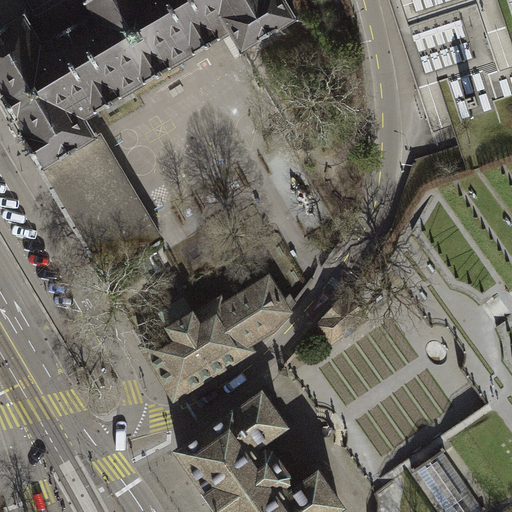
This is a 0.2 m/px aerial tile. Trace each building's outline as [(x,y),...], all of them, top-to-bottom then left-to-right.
[(0,0),(0,33),(26,18),(28,17),(17,0),(0,0)] [(94,134),(84,118),(231,32),(242,50),(295,19),(284,0),(86,0),(85,1),(93,14),(41,44),(26,18),(0,33),(0,107),(18,139),(23,136),(40,165),(94,134)] [(411,0),(417,15),(463,0),(411,0)] [(415,41),(430,79),(477,61),(462,23),(415,41)] [(94,134),(40,165),(38,167),(103,277),(161,243),(96,133),(94,134)] [(289,313),(297,303),(291,293),(282,299),(268,277),(224,304),(221,298),(195,313),(193,310),(191,311),(183,299),(161,313),(169,325),(166,327),(168,330),(143,345),(175,397),(249,352),(252,350),(249,344),(274,328),(289,313)] [(327,318),(320,325),(332,342),(343,334),(346,334),(355,328),(355,326),(367,318),(350,291),(343,299),(342,298),(326,317),(327,318)] [(284,485),(288,482),(290,479),(289,474),(273,451),(269,450),(264,450),(261,453),(256,445),(278,428),(279,429),(283,426),(284,424),(281,420),(280,420),(265,399),(266,398),(263,394),(260,394),(234,412),(231,412),(178,450),(207,491),(206,492),(209,496),(208,498),(207,499),(209,502),(210,501),(217,511),(331,511),(340,506),(340,503),(337,499),(336,500),(321,478),(322,478),(319,474),(316,474),(312,476),(313,477),(290,493),(284,485)] [(417,465),(412,468),(415,473),(416,472),(444,511),(481,511),(486,509),(484,506),(483,507),(445,452),(446,451),(443,447),(438,450),(439,452),(418,467),(417,465)]
